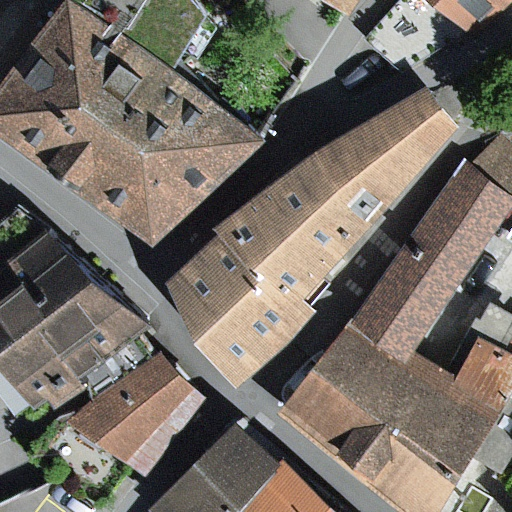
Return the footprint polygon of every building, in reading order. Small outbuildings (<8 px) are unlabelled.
[(175,66),(80,0),(53,0),(0,74),(0,136),(146,232),(261,126),(175,66)] [(80,0),(175,66),(206,14),(191,0),(80,0)] [(474,33),(434,0),(397,0),(363,37),(401,72),(474,33)] [(434,0),(474,33),(511,0),(434,0)] [(216,227),(166,272),(191,326),(240,380),(312,302),(301,291),(459,121),(423,81),(316,144),(211,219),(216,227)] [(501,133),(467,158),(511,189),(511,139),(511,141),(501,133)] [(411,348),(511,196),(511,189),(467,158),(463,155),(282,404),(351,465),(404,387),(434,405),(455,372),(411,348)] [(0,258),(48,224),(18,203),(0,218),(0,258)] [(148,318),(48,224),(0,258),(0,353),(30,394),(47,386),(55,399),(148,339),(136,326),(148,318)] [(404,387),(351,465),(409,511),(434,511),(511,381),(511,352),(479,333),(455,372),(434,405),(404,387)] [(208,400),(160,350),(69,417),(36,462),(60,477),(104,505),(132,461),(145,469),(208,400)] [(233,511),(281,454),(234,415),(151,501),(161,511),(233,511)] [(354,511),(281,454),(233,511),(354,511)] [(33,511),(111,511),(112,511),(104,505),(60,477),(33,511)]
